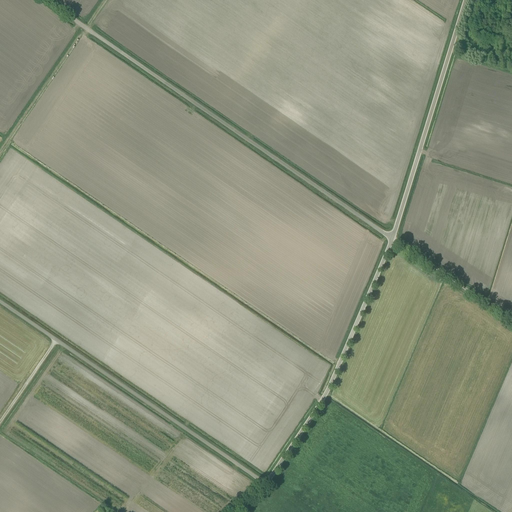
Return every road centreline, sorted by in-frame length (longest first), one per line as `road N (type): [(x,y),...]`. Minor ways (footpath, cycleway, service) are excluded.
road 1 (unclassified): [(391,238),(46,0)]
road 2 (unclassified): [(265,484),(0,301)]
road 3 (unclassified): [(265,484),(329,397),(391,238)]
road 4 (unclassified): [(391,238),(467,0)]
road 5 (track): [(511,322),(391,238)]
